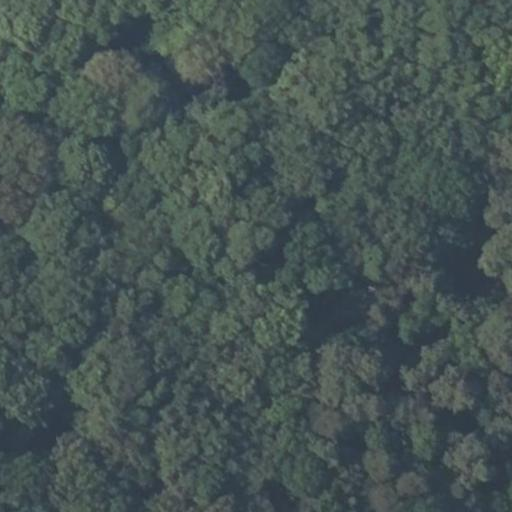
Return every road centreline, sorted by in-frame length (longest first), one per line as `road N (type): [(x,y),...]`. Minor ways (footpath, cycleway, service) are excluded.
road 1 (track): [(416,0),(411,56),(158,392),(121,473),(123,511)]
road 2 (track): [(185,511),(511,241)]
road 3 (track): [(0,66),(98,33),(147,0)]
